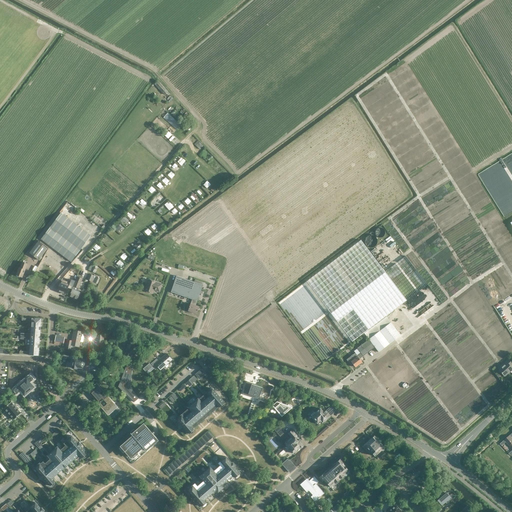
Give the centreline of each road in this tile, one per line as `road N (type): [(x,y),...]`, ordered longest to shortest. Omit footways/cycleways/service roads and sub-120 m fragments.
road 1 (tertiary): [(361,408),(215,350),(53,306),(0,283)]
road 2 (track): [(77,259),(196,121),(344,0)]
road 3 (track): [(419,195),(356,95),(385,74),(449,176)]
road 4 (track): [(472,282),(419,195),(449,176),(503,263)]
road 5 (track): [(196,121),(156,71),(18,0)]
road 6 (residential): [(102,451),(63,407),(53,408),(7,448),(17,472),(0,490)]
road 7 (track): [(389,219),(496,360)]
